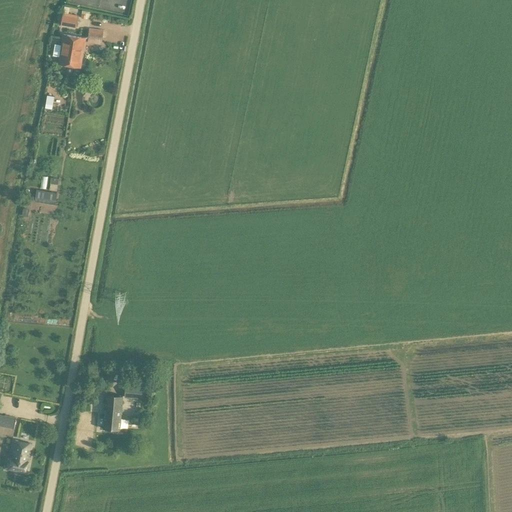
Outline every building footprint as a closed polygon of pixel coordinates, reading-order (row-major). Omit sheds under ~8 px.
[(76,28),(77,19),(78,17),(62,14),(60,25),(76,28)] [(102,44),(103,30),(89,29),(87,42),(102,44)] [(58,63),(69,65),(71,54),(74,36),(63,35),(58,63)] [(85,38),(74,36),(71,54),(69,65),(80,67),(85,38)] [(49,188),(56,190),(58,180),(50,179),(49,188)] [(36,188),(33,199),(54,204),(57,193),(36,188)] [(125,385),(124,397),(142,398),(143,386),(125,385)] [(120,429),(124,397),(106,395),(104,428),(120,429)] [(0,426),(14,429),(16,418),(0,415),(0,426)] [(33,446),(16,442),(10,469),(27,473),(33,446)]
